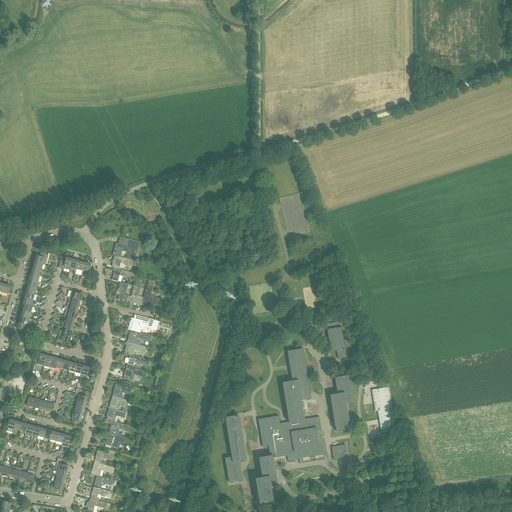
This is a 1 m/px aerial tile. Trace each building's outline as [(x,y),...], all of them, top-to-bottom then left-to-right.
[(116,243),(113,254),(121,256),(122,251),(128,252),(126,258),(133,260),(133,259),(135,260),(140,242),(120,236),(118,243),(116,243)] [(121,256),(113,254),(113,255),(114,255),(111,266),(115,267),(119,268),(120,263),(131,266),(133,260),(126,258),(121,257),(121,256)] [(36,255),(34,261),(42,264),(43,263),(45,264),(47,258),(39,256),(36,255)] [(72,259),(66,257),(61,256),(58,268),(63,269),(63,267),(70,269),(70,267),(72,259)] [(70,267),(76,269),(78,261),(72,259),(70,267)] [(34,261),(33,267),(41,270),(42,264),(34,261)] [(78,261),(76,269),(75,271),(81,273),(84,262),(78,261)] [(84,262),(81,273),(87,275),(91,264),(84,262)] [(33,267),(31,273),(39,276),(41,270),(33,267)] [(115,267),(111,279),(118,281),(120,275),(130,278),(131,272),(119,268),(115,267)] [(31,273),(29,279),(37,282),(39,276),(31,273)] [(29,279),(28,286),(36,288),(37,282),(29,279)] [(116,293),(119,294),(118,298),(129,302),(131,296),(125,295),(128,284),(120,281),(116,293)] [(142,301),(154,305),(157,306),(160,298),(154,297),(154,296),(150,294),(152,287),(153,287),(154,283),(148,281),(147,285),(146,285),(143,297),(142,299),(143,299),(142,301)] [(4,284),(2,292),(8,294),(10,286),(4,284)] [(28,286),(26,292),(34,294),(36,288),(28,286)] [(131,296),(129,302),(141,305),(142,301),(143,299),(142,299),(143,297),(137,296),(140,287),(134,286),(131,296)] [(71,291),(69,297),(80,300),(82,294),(74,292),(71,291)] [(26,292),(24,298),(32,300),(34,294),(26,292)] [(69,297),(68,303),(79,306),(80,300),(69,297)] [(24,298),(22,304),(32,306),(34,307),(34,305),(31,304),(32,300),(24,298)] [(79,306),(68,303),(66,309),(69,310),(77,312),(79,306)] [(24,304),(22,310),(30,313),(32,306),(22,304),(24,304)] [(22,310),(21,316),(29,319),(30,313),(22,310)] [(64,315),(67,316),(75,318),(77,312),(69,310),(68,313),(65,312),(64,315)] [(21,316),(19,322),(27,325),(27,324),(29,319),(21,316)] [(67,316),(66,322),(74,324),(75,318),(67,316)] [(134,318),(130,330),(140,333),(140,332),(141,327),(156,331),(159,321),(149,318),(148,322),(134,318)] [(64,328),(72,331),(74,324),(66,322),(63,321),(61,328),(64,328)] [(27,325),(19,322),(17,329),(25,331),(26,327),(29,328),(30,325),(27,324),(27,325)] [(327,329),(338,327),(337,322),(318,325),(319,330),(327,329)] [(350,347),(351,347),(349,339),(343,340),(341,327),(338,327),(327,329),(330,351),(336,350),(338,358),(350,356),(349,352),(351,352),(350,347)] [(60,330),(59,334),(70,337),(72,331),(64,328),(63,331),(60,330)] [(130,331),(127,342),(133,343),(140,345),(141,342),(137,341),(138,338),(145,340),(150,341),(151,336),(140,332),(140,333),(130,330),(130,331)] [(70,337),(59,334),(58,339),(61,340),(61,341),(69,343),(70,337)] [(125,344),(126,345),(124,353),(130,355),(132,349),(144,352),(145,348),(146,346),(140,345),(133,343),(127,342),(126,341),(125,344)] [(303,348),(287,351),(292,380),(288,381),(282,382),(287,412),(289,422),(280,423),(278,416),(258,419),(263,447),(268,446),(268,450),(263,451),(265,459),(259,460),(262,477),(255,478),(259,503),(273,501),(270,481),(277,480),(273,455),(274,455),(275,457),(297,454),(298,459),(325,454),(320,427),(323,427),(320,411),(304,414),(301,400),(311,398),(303,348)] [(47,355),(40,354),(38,362),(44,364),(47,355)] [(47,355),(44,364),(50,365),(53,356),(53,357),(47,355)] [(127,363),(127,366),(135,369),(136,368),(136,366),(133,366),(134,362),(145,365),(146,359),(130,355),(129,358),(126,357),(125,358),(124,361),(125,362),(127,363)] [(53,356),(50,365),(50,367),(56,369),(56,368),(59,359),(56,358),(56,357),(53,356)] [(59,359),(56,368),(60,369),(60,368),(63,369),(65,360),(59,359)] [(65,360),(63,369),(69,370),(71,362),(65,360)] [(71,362),(69,370),(75,372),(77,364),(71,362)] [(77,364),(75,372),(81,374),(83,366),(77,364)] [(83,366),(81,374),(87,376),(89,367),(83,366)] [(135,369),(127,366),(123,378),(133,381),(133,379),(131,378),(132,374),(142,376),(143,371),(136,368),(135,369)] [(350,375),(335,377),(337,393),(330,394),(336,431),(350,428),(346,404),(355,402),(350,375)] [(115,384),(112,396),(118,398),(118,397),(123,399),(124,396),(122,395),(123,392),(130,395),(132,389),(115,384)] [(378,411),(381,432),(395,430),(388,387),(381,388),(372,390),(375,411),(378,411)] [(79,395),(77,401),(86,404),(89,392),(83,390),(81,395),(79,395)] [(112,396),(109,408),(115,409),(118,410),(120,404),(127,406),(129,400),(123,399),(118,397),(118,398),(112,396)] [(26,405),(33,407),(35,399),(29,397),(26,405)] [(35,399),(33,407),(39,409),(41,400),(35,399)] [(47,402),(45,410),(51,412),(53,404),(50,403),(51,400),(48,399),(47,402)] [(41,400),(39,409),(45,410),(47,402),(41,400)] [(77,401),(76,407),(84,409),(86,404),(77,401)] [(76,407),(74,413),(82,415),(84,409),(76,407)] [(115,409),(109,408),(106,419),(109,420),(112,421),(115,421),(116,416),(124,418),(126,412),(118,410),(115,409)] [(74,413),(72,419),(71,423),(77,424),(78,421),(81,422),(82,415),(74,413)] [(239,415),(225,416),(232,456),(225,458),(229,483),(243,480),(240,461),(246,460),(245,454),(239,415)] [(10,419),(7,427),(7,430),(13,432),(13,429),(14,429),(16,421),(10,419)] [(16,421),(14,429),(20,431),(22,423),(16,421)] [(112,421),(109,432),(114,434),(120,435),(120,433),(118,432),(119,429),(127,431),(128,425),(115,421),(112,421)] [(22,423),(20,431),(23,432),(22,433),(25,434),(26,432),(28,424),(22,423)] [(26,432),(32,434),(34,426),(28,424),(26,432)] [(34,426),(32,434),(35,435),(34,437),(37,438),(38,436),(40,428),(34,426)] [(38,436),(44,438),(46,429),(40,428),(38,436)] [(46,429),(44,438),(50,439),(52,431),(46,429)] [(52,431),(50,439),(56,441),(58,433),(52,431)] [(102,443),(105,444),(113,446),(118,447),(119,442),(125,444),(127,437),(125,437),(120,435),(114,434),(109,432),(105,432),(104,434),(108,435),(106,441),(103,440),(102,443)] [(58,433),(56,441),(62,443),(65,434),(58,433)] [(62,443),(61,445),(67,447),(68,444),(69,444),(71,436),(65,434),(62,443)] [(344,450),(346,450),(345,444),(331,447),(334,460),(334,459),(344,458),(343,453),(345,453),(344,450)] [(94,462),(100,464),(102,464),(103,462),(101,462),(102,458),(112,461),(114,455),(97,450),(94,462)] [(60,464),(59,470),(67,472),(70,461),(71,458),(65,456),(64,459),(63,464),(60,464)] [(86,472),(91,473),(91,474),(97,475),(99,469),(113,473),(115,468),(102,464),(100,464),(94,462),(92,470),(86,469),(86,472)] [(4,463),(1,475),(7,476),(9,468),(6,467),(7,464),(4,463)] [(9,468),(7,476),(13,478),(15,470),(16,467),(10,465),(9,468)] [(15,470),(13,478),(19,480),(21,471),(15,470)] [(28,473),(25,481),(31,483),(34,475),(35,471),(28,470),(27,473),(28,473)] [(59,470),(57,476),(65,478),(67,472),(59,470)] [(21,471),(19,480),(25,481),(28,473),(27,473),(21,471)] [(97,475),(94,487),(100,489),(101,489),(101,487),(100,487),(101,483),(112,486),(112,484),(113,481),(114,480),(110,479),(97,475)] [(54,481),(54,482),(63,484),(65,478),(57,476),(55,482),(54,481)] [(51,488),(53,488),(62,491),(63,484),(54,482),(53,484),(52,484),(51,488)] [(94,487),(90,499),(96,501),(97,500),(98,494),(109,497),(111,497),(113,492),(101,489),(100,489),(94,487)] [(87,503),(85,507),(87,508),(88,508),(87,511),(92,511),(93,511),(95,506),(105,509),(107,503),(98,501),(97,500),(96,501),(90,499),(89,502),(88,502),(87,503)] [(3,501),(2,507),(10,509),(11,503),(3,501)]
